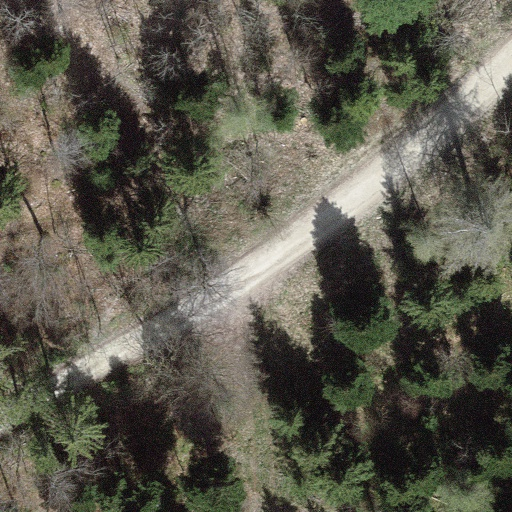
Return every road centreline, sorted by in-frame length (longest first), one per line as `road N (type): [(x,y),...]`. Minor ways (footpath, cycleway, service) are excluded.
road 1 (unclassified): [(0,477),(98,393),(511,88)]
road 2 (track): [(263,343),(444,320),(511,280)]
road 3 (track): [(260,277),(271,511)]
